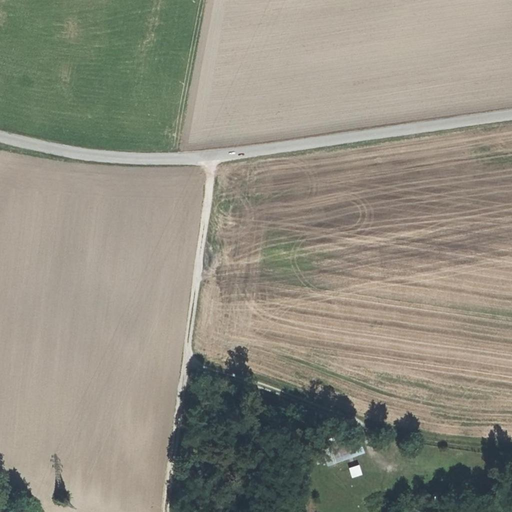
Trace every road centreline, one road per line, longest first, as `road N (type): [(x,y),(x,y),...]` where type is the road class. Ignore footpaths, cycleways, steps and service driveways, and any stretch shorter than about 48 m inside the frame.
road 1 (tertiary): [(0,135),(114,158),(211,156),(511,114)]
road 2 (track): [(165,511),(211,156)]
